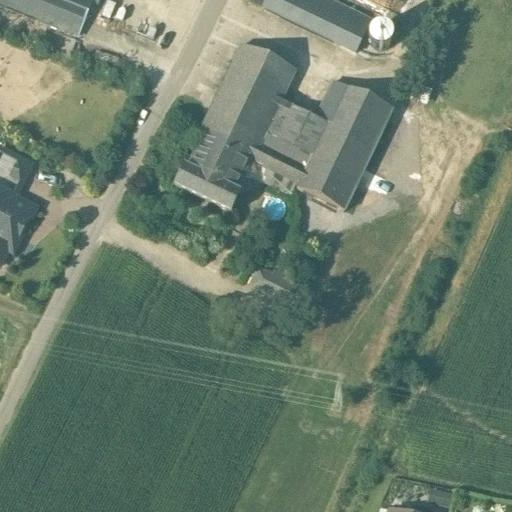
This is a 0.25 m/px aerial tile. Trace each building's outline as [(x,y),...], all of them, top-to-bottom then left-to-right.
[(92,2),(87,0),(0,0),(0,5),(78,37),(92,2)] [(286,0),(244,0),(279,17),(286,0)] [(347,9),(327,0),(286,0),(279,17),(332,42),(347,9)] [(368,19),(347,9),(332,42),(353,52),(368,19)] [(388,42),(389,37),(388,32),(385,29),(381,26),(377,25),(372,26),(368,29),(366,33),(365,37),(366,42),(368,46),(372,48),(377,49),(381,48),(385,46),(388,42)] [(292,70),(239,45),(199,132),(203,134),(194,152),(244,175),(250,163),(258,144),(292,70)] [(390,109),(331,81),(293,161),(306,167),(298,185),(295,191),(341,212),(343,209),(350,195),(390,109)] [(293,161),(258,144),(250,163),(260,168),(296,184),(298,185),(306,167),(293,161)] [(0,266),(7,252),(12,254),(15,248),(14,247),(18,240),(19,241),(35,210),(14,200),(30,168),(0,152),(0,266)] [(244,175),(194,152),(187,169),(182,167),(172,188),(229,215),(239,194),(244,197),(247,190),(239,186),(244,175)] [(296,184),(260,168),(254,180),(290,196),(296,184)] [(382,211),(350,195),(343,209),(375,225),(382,211)] [(310,295),(257,268),(248,286),(301,313),(310,295)] [(430,506),(450,508),(451,494),(431,493),(430,506)]
